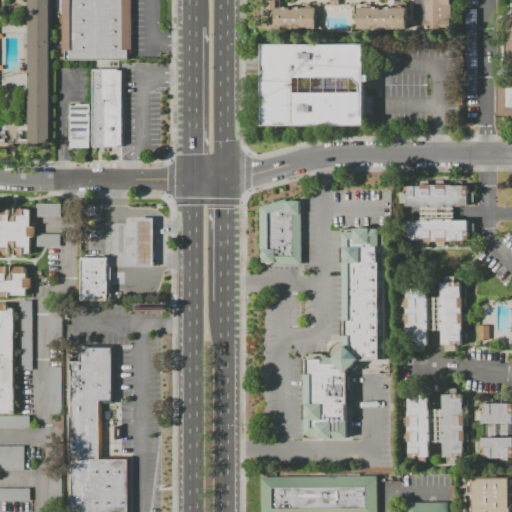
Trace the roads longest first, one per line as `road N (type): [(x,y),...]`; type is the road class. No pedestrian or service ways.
road 1 (primary): [(192,182),(191,511)]
road 2 (residential): [(511,154),(353,154),(223,181)]
road 3 (residential): [(223,181),(0,182)]
road 4 (primary): [(224,511),(224,301)]
road 5 (primary): [(223,181),(223,0)]
road 6 (primary): [(193,27),(192,182)]
road 7 (primary): [(224,301),(223,181)]
